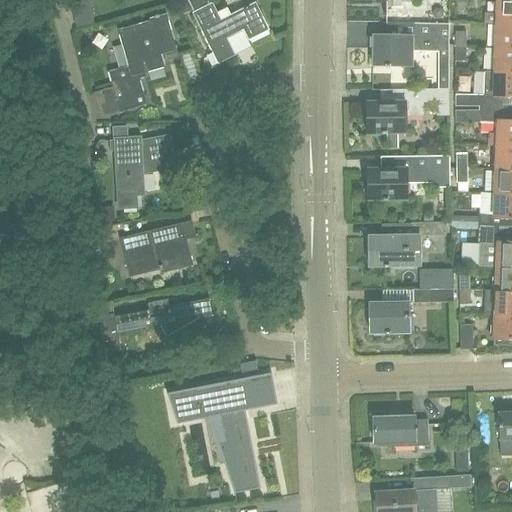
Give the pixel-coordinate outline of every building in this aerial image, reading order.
[(94,24),(89,0),(70,0),(76,27),(94,24)] [(255,3),(231,15),(227,9),(217,14),(212,4),(208,7),(204,0),(190,0),(189,0),(179,5),(184,14),(193,10),(195,13),(193,14),(219,65),(234,57),(235,56),(226,39),(243,31),(248,41),(269,31),(255,3)] [(511,0),(498,0),(498,11),(498,14),(485,13),(484,24),(497,24),(511,24),(511,0)] [(108,73),(111,83),(113,88),(102,92),(105,104),(116,101),(120,112),(147,105),(143,93),(138,75),(146,73),(164,68),(161,57),(160,55),(177,50),(166,14),(149,18),(150,21),(118,31),(126,57),(129,67),(108,73)] [(497,48),(511,48),(511,24),(497,24),(497,48)] [(449,58),(449,47),(448,25),(414,25),(414,36),(389,36),(373,35),(373,56),(373,65),(411,66),(411,52),(439,52),(439,58),(449,58)] [(456,47),(466,47),(466,33),(456,33),(456,47)] [(466,62),(466,47),(456,47),(456,61),(466,62)] [(511,48),(497,48),(496,72),(511,72),(511,48)] [(189,82),(201,78),(193,50),(180,54),(189,82)] [(480,95),(479,107),(501,108),(503,108),(503,96),(511,96),(511,72),(496,72),(484,71),(484,96),(480,95)] [(366,103),(367,133),(382,133),(382,134),(387,134),(387,147),(397,147),(397,133),(406,133),(406,118),(406,116),(422,116),(422,102),(435,102),(435,115),(449,114),(449,89),(439,90),(406,90),(406,102),(382,102),(366,103)] [(479,111),(455,111),(455,123),(456,123),(479,123),(479,111)] [(491,134),(490,145),(511,145),(511,121),(502,121),(498,121),(498,123),(498,134),(491,134)] [(115,141),(110,141),(111,153),(116,153),(118,208),(136,207),(135,193),(144,193),(143,172),(159,169),(161,182),(177,179),(169,137),(141,142),(141,138),(129,139),(127,139),(127,127),(115,128),(115,140),(115,141)] [(497,146),(496,169),(511,169),(511,145),(490,145),(490,146),(497,146)] [(456,154),(457,168),(468,168),(468,154),(456,154)] [(368,199),(407,199),(407,181),(432,181),(432,187),(451,187),(450,156),(410,157),(411,170),(407,170),(407,168),(367,169),(368,199)] [(468,168),(457,168),(457,184),(469,183),(468,168)] [(511,169),(496,169),(495,193),(511,193),(511,169)] [(479,217),(478,229),(482,229),(510,230),(511,219),(511,218),(511,193),(495,193),(494,216),(479,216),(479,217)] [(104,225),(115,222),(113,211),(101,213),(104,225)] [(445,222),(411,223),(411,235),(369,236),(369,266),(420,265),(419,236),(445,236),(445,222)] [(186,240),(194,238),(190,224),(122,241),(131,275),(160,268),(160,272),(192,264),(186,240)] [(511,242),(510,243),(510,230),(482,229),(478,229),(478,244),(482,244),(481,265),(488,266),(511,266),(511,242)] [(497,268),(496,290),(511,290),(511,266),(488,266),(481,265),(481,267),(497,268)] [(459,289),(470,290),(470,275),(459,276),(459,289)] [(454,289),(413,290),(413,303),(453,302),(454,289)] [(471,314),(471,313),(470,290),(459,289),(460,314),(471,314)] [(486,290),(485,314),(511,315),(511,290),(496,290),(496,291),(486,290)] [(120,350),(118,334),(162,325),(166,336),(198,318),(212,316),(209,298),(157,309),(156,302),(148,304),(149,310),(114,317),(114,315),(98,318),(105,353),(120,350)] [(370,332),(409,332),(409,302),(369,302),(370,332)] [(511,315),(485,314),(485,315),(495,315),(494,339),(495,339),(494,345),(511,346),(511,340),(511,315)] [(461,350),(473,350),(473,325),(460,325),(461,350)] [(231,461),(224,463),(234,494),(260,489),(247,419),(243,420),(240,408),(248,407),(248,410),(278,404),(272,373),(259,376),(256,361),(240,364),(242,379),(167,393),(177,424),(205,419),(204,415),(222,411),(231,461)] [(511,413),(499,414),(500,441),(511,440),(511,413)] [(415,443),(415,447),(429,446),(428,420),(415,421),(415,417),(373,418),(374,444),(415,443)] [(225,451),(205,452),(206,463),(226,461),(225,451)] [(190,457),(163,462),(167,481),(194,475),(190,457)] [(467,460),(456,460),(456,472),(468,472),(467,460)] [(452,489),(451,477),(413,479),(414,492),(377,494),(378,511),(437,511),(436,490),(452,489)]
